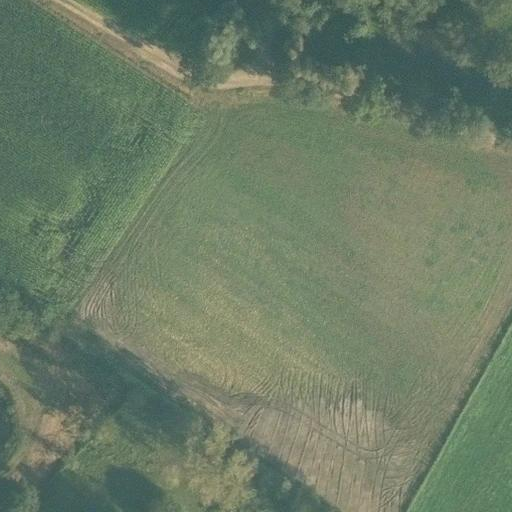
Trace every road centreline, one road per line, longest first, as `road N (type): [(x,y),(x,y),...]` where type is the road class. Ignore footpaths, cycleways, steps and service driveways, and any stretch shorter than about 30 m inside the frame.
road 1 (track): [(211,82),(197,88),(56,0)]
road 2 (track): [(299,0),(228,76),(211,82)]
